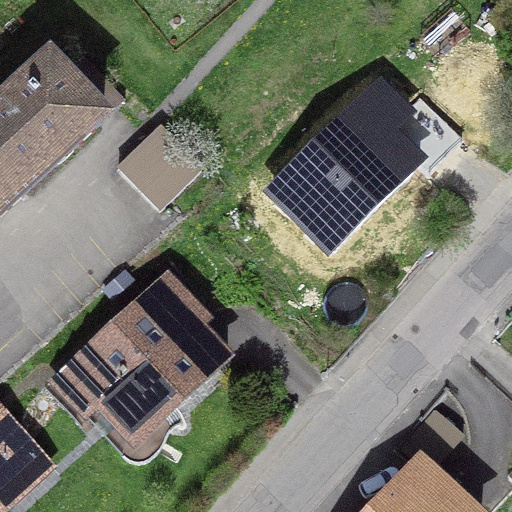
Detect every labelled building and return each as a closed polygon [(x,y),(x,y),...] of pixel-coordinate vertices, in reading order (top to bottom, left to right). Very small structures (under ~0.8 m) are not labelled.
[(0,219),(124,103),(83,59),(60,81),(48,69),(0,115),(0,219)] [(380,91),(274,196),(329,252),(435,147),(380,91)] [(201,172),(159,130),(117,171),(158,213),(201,172)] [(221,359),(194,330),(201,323),(168,289),(170,283),(69,378),(73,377),(134,441),(133,446),(227,358),(221,359)] [(462,438),(434,413),(400,451),(428,476),(462,438)] [(460,511),(418,471),(380,511),(460,511)]
